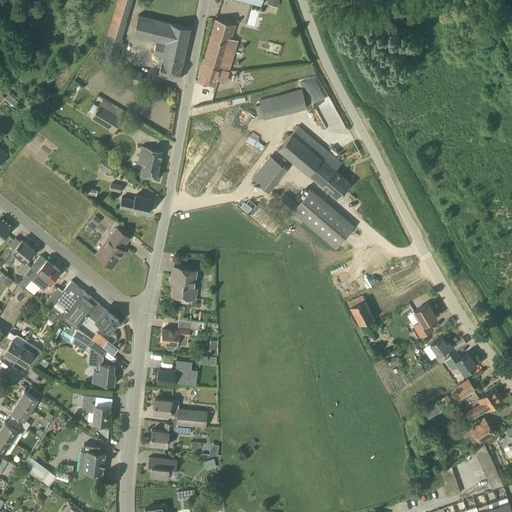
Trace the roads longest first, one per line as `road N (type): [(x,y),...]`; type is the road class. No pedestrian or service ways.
road 1 (residential): [(511,381),(457,312),(323,59),(301,0)]
road 2 (residential): [(143,317),(206,0)]
road 3 (residential): [(125,511),(143,317)]
road 4 (residential): [(143,317),(0,201)]
road 5 (track): [(305,11),(428,0)]
